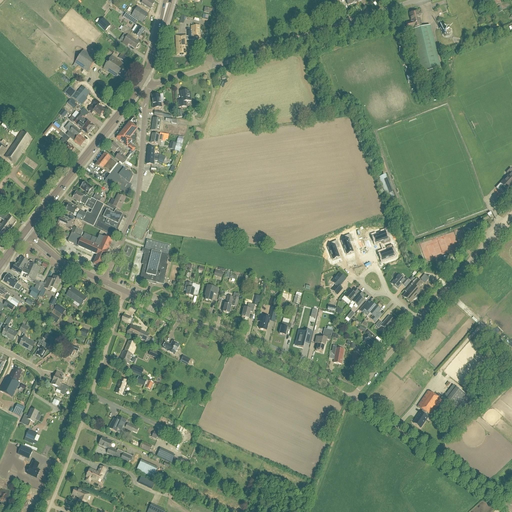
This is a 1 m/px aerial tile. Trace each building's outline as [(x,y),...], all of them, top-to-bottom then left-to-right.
[(150,11),(154,4),(147,0),(141,0),(141,1),(143,2),(141,5),(150,11)] [(145,12),(138,22),(142,24),(148,15),(145,12)] [(422,29),(420,23),(418,12),(409,14),(411,22),(406,23),(407,30),(413,29),(413,30),(410,31),(421,74),(441,70),(430,27),(422,29)] [(133,20),(125,15),(123,18),(131,24),(133,20)] [(98,25),(105,32),(111,26),(103,19),(98,25)] [(136,42),(138,38),(139,39),(144,31),(139,28),(135,34),(134,33),(124,27),(121,32),(125,35),(127,37),(129,38),(136,42)] [(194,40),(194,38),(199,38),(199,28),(192,28),(192,31),(191,31),(191,32),(188,33),(188,38),(185,38),(177,38),(177,42),(176,42),(177,50),(177,56),(186,56),(186,51),(184,50),(184,45),(185,45),(185,41),(194,40)] [(139,44),(136,42),(129,38),(127,37),(123,44),(127,47),(129,45),(136,50),(136,49),(138,49),(139,47),(139,45),(139,44)] [(88,73),(97,60),(83,51),(75,64),(88,73)] [(123,62),(128,55),(125,53),(120,60),(123,62)] [(125,81),(131,72),(126,69),(127,68),(123,65),(123,64),(111,57),(103,70),(116,79),(118,76),(125,81)] [(83,105),(92,95),(82,87),(73,98),(80,105),(81,104),(83,105)] [(185,92),(183,92),(181,93),(182,101),(178,101),(179,108),(186,107),(186,103),(191,102),(190,94),(189,94),(189,92),(185,92)] [(159,99),(159,95),(152,97),(153,100),(152,100),(153,109),(161,107),(160,99),(159,99)] [(73,108),(76,105),(75,103),(76,102),(72,99),(68,104),(73,108)] [(105,112),(98,106),(100,104),(96,101),(92,106),(88,111),(91,115),(94,112),(100,117),(105,112)] [(75,120),(91,132),(95,128),(88,123),(82,118),(83,117),(80,114),(75,120)] [(159,132),(161,120),(153,119),(151,131),(159,132)] [(88,136),(91,132),(75,120),(73,122),(76,125),(82,130),(82,131),(88,136)] [(137,128),(136,128),(137,122),(136,120),(135,120),(134,120),(133,120),(117,140),(122,144),(121,144),(126,148),(127,148),(133,153),(136,149),(133,146),(134,144),(135,142),(136,128),(137,128)] [(13,127),(5,121),(2,127),(10,132),(9,133),(15,137),(20,130),(18,129),(19,128),(14,126),(13,127)] [(81,148),(86,141),(79,136),(81,133),(69,124),(65,129),(69,133),(67,136),(75,142),(74,142),(81,148)] [(61,132),(52,125),(43,135),(46,137),(47,138),(51,133),(50,132),(51,133),(53,131),(55,132),(56,131),(56,132),(55,133),(58,135),(59,134),(61,132)] [(15,165),(24,152),(23,151),(31,139),(22,132),(4,157),(15,165)] [(70,155),(72,153),(71,152),(74,149),(69,145),(70,145),(67,143),(69,139),(61,133),(59,135),(63,139),(61,142),(65,146),(62,149),(69,155),(70,155)] [(163,142),(164,137),(152,135),(151,144),(160,146),(161,141),(163,142)] [(126,153),(116,146),(117,145),(114,143),(110,148),(112,150),(112,152),(115,154),(117,152),(119,154),(116,159),(122,164),(126,159),(123,157),(126,153)] [(163,165),(164,162),(166,158),(159,156),(154,155),(154,149),(148,148),(146,165),(154,166),(154,162),(158,162),(158,163),(163,165)] [(117,166),(117,165),(104,155),(96,166),(103,170),(109,174),(117,165),(117,166)] [(118,165),(117,166),(111,174),(110,175),(103,183),(127,195),(132,187),(129,184),(133,177),(118,165)] [(503,196),(511,186),(511,171),(496,189),(503,196)] [(395,199),(387,174),(380,176),(388,201),(395,199)] [(90,196),(94,190),(85,183),(81,189),(90,196)] [(77,193),(73,199),(83,205),(85,206),(84,207),(93,211),(97,202),(92,199),(86,196),(86,198),(77,193)] [(107,207),(115,212),(117,209),(121,210),(126,199),(118,196),(113,206),(109,204),(107,207)] [(117,231),(124,216),(115,212),(107,207),(104,206),(102,205),(101,204),(99,203),(97,202),(93,211),(92,212),(111,222),(108,226),(117,231)] [(78,215),(80,211),(69,206),(66,211),(74,215),(75,213),(78,215)] [(5,216),(0,211),(0,219),(4,222),(1,226),(0,225),(0,224),(0,245),(1,246),(10,234),(9,233),(16,222),(8,217),(9,214),(7,213),(5,216)] [(86,215),(80,212),(77,220),(82,223),(86,215)] [(82,223),(114,238),(117,231),(108,226),(111,222),(92,212),(91,215),(87,213),(86,215),(82,223)] [(71,231),(74,223),(61,217),(57,225),(71,231)] [(360,250),(367,247),(364,240),(367,239),(365,233),(359,235),(360,237),(356,239),(360,250)] [(389,239),(387,239),(384,233),(381,234),(380,233),(376,234),(377,235),(373,237),(376,244),(382,242),(383,245),(390,242),(389,239)] [(97,256),(93,265),(100,268),(100,267),(104,259),(105,259),(109,250),(108,250),(112,242),(99,236),(98,239),(97,240),(85,234),(83,239),(72,234),(71,236),(70,236),(64,234),(63,236),(69,239),(68,243),(75,246),(78,247),(78,248),(97,256)] [(350,243),(353,242),(350,235),(344,238),(345,240),(341,242),(346,255),(353,253),(350,243)] [(328,248),(332,259),(332,261),(335,260),(340,258),(336,249),(339,248),(337,242),(331,244),(332,247),(328,248)] [(392,246),(386,248),(387,251),(380,254),(382,261),(393,257),(392,252),(394,251),(392,246)] [(148,283),(150,284),(155,285),(155,283),(163,285),(168,266),(167,266),(169,257),(152,253),(152,252),(144,250),(145,251),(142,265),(143,266),(140,280),(148,281),(148,283)] [(38,274),(41,269),(32,264),(31,265),(28,263),(29,263),(21,258),(17,266),(24,271),(24,270),(28,271),(29,270),(38,274)] [(24,271),(17,266),(15,265),(12,271),(20,277),(22,273),(26,275),(28,271),(24,270),(24,271)] [(34,281),(38,274),(29,270),(28,271),(26,275),(25,277),(34,281)] [(341,276),(339,275),(337,278),(335,278),(334,279),(334,281),(332,283),(335,286),(335,287),(332,291),(337,296),(342,290),(339,287),(345,280),(344,279),(344,278),(342,276),(341,276)] [(12,279),(7,276),(3,283),(14,290),(14,289),(14,290),(14,289),(18,292),(21,287),(17,285),(18,283),(14,280),(14,279),(13,279),(12,279)] [(404,281),(399,276),(397,279),(396,278),(391,284),(394,287),(397,290),(402,285),(405,288),(410,282),(406,279),(404,281)] [(49,279),(44,289),(49,291),(51,288),(56,291),(61,280),(54,277),(52,281),(49,279)] [(415,301),(417,299),(416,297),(420,293),(417,290),(422,284),(416,279),(405,292),(407,293),(403,297),(410,304),(413,301),(415,301)] [(185,296),(193,298),(194,291),(198,292),(200,286),(186,283),(184,292),(186,292),(185,296)] [(216,296),(217,291),(218,289),(216,289),(207,287),(205,297),(206,297),(205,301),(211,302),(213,295),(216,296)] [(8,294),(0,288),(0,296),(5,300),(6,299),(8,300),(10,298),(7,295),(8,294)] [(31,292),(29,296),(35,300),(40,292),(32,288),(30,291),(31,292)] [(81,307),(87,298),(72,288),(66,296),(81,307)] [(359,293),(355,290),(352,293),(350,291),(344,297),(351,303),(352,302),(351,302),(359,293)] [(351,302),(352,302),(358,308),(363,301),(361,299),(364,296),(359,292),(359,293),(351,302)] [(238,299),(239,295),(234,294),(233,298),(228,297),(226,305),(225,305),(223,313),(229,315),(231,306),(236,308),(238,299)] [(278,306),(280,295),(271,294),(269,305),(278,306)] [(17,307),(20,303),(13,299),(10,303),(17,307)] [(13,312),(15,307),(7,301),(4,306),(13,312)] [(370,303),(368,305),(366,303),(359,311),(364,315),(366,313),(369,315),(370,315),(370,314),(376,308),(375,307),(370,303)] [(253,313),(254,306),(248,304),(247,309),(244,308),(242,318),(248,319),(250,313),(253,313)] [(57,324),(61,318),(65,311),(57,305),(48,319),(57,324)] [(376,307),(375,307),(376,308),(370,314),(370,315),(372,317),(370,319),(375,323),(382,316),(379,314),(381,311),(376,307)] [(350,321),(355,315),(352,312),(347,318),(350,321)] [(132,325),(134,320),(132,319),(124,316),(121,321),(130,325),(130,324),(132,325)] [(269,320),(263,318),(259,316),(258,322),(261,323),(260,330),(266,332),(268,325),(270,319),(269,319),(269,320)] [(387,332),(395,323),(389,318),(383,325),(379,322),(375,326),(379,329),(381,327),(387,332)] [(282,323),(281,327),(279,335),(286,336),(287,329),(290,330),(291,325),(282,323)] [(148,339),(148,338),(149,336),(141,332),(140,331),(140,330),(131,326),(127,334),(138,339),(145,342),(145,343),(146,343),(146,342),(148,343),(147,345),(151,347),(154,341),(151,339),(151,340),(148,339)] [(17,335),(6,328),(4,331),(3,332),(4,332),(2,336),(13,342),(17,335)] [(86,339),(89,333),(82,330),(80,336),(86,339)] [(330,341),(332,332),(326,330),(325,336),(324,336),(323,339),(316,338),(315,344),(318,345),(316,352),(322,353),(324,346),(325,346),(327,340),(330,341)] [(372,349),(377,343),(373,339),(375,337),(368,331),(365,335),(368,338),(363,343),(366,345),(367,345),(372,349)] [(303,348),(304,343),(305,342),(309,343),(310,343),(312,333),(307,332),(307,334),(304,333),(299,332),(296,342),(298,343),(297,347),(303,348)] [(35,345),(24,338),(22,341),(21,342),(19,346),(31,352),(35,345)] [(46,351),(45,351),(47,349),(48,346),(40,341),(37,346),(40,348),(36,355),(38,357),(41,359),(43,356),(44,356),(45,354),(44,354),(46,351)] [(71,357),(72,357),(74,351),(66,348),(69,344),(64,341),(60,350),(62,351),(61,353),(71,357)] [(129,365),(137,346),(129,342),(124,353),(123,352),(119,361),(129,365)] [(180,346),(172,342),(170,346),(165,343),(162,349),(167,352),(174,356),(180,346)] [(341,365),(344,351),(336,349),(337,347),(333,346),(331,354),(335,355),(333,364),(341,365)] [(151,350),(149,356),(157,359),(159,354),(151,350)] [(188,364),(191,360),(183,356),(181,360),(188,364)] [(365,366),(366,360),(360,358),(360,357),(353,356),(351,367),(358,368),(359,364),(365,366)] [(141,377),(144,370),(134,366),(131,372),(141,377)] [(0,391),(12,398),(19,384),(17,383),(20,377),(19,377),(22,371),(15,368),(10,379),(5,379),(0,389),(0,391)] [(53,381),(61,385),(63,380),(62,380),(63,375),(57,373),(55,377),(53,381)] [(66,384),(73,386),(75,379),(68,377),(66,384)] [(145,387),(147,381),(139,377),(136,384),(145,387)] [(124,397),(129,382),(120,378),(117,385),(118,386),(115,394),(124,397)] [(67,387),(61,385),(53,381),(51,385),(58,388),(57,391),(64,394),(67,387)] [(453,411),(465,395),(456,388),(444,404),(453,411)] [(428,392),(417,407),(422,411),(429,416),(431,417),(442,401),(428,392)] [(139,402),(141,398),(136,397),(136,396),(128,393),(126,397),(135,400),(139,402)] [(25,409),(17,405),(13,413),(20,417),(25,409)] [(33,423),(38,413),(31,410),(27,418),(24,416),(21,423),(25,425),(29,423),(30,421),(33,423)] [(427,418),(429,416),(422,411),(420,414),(413,424),(420,429),(427,419),(427,418)] [(124,422),(118,419),(117,422),(114,420),(111,425),(109,429),(116,433),(117,429),(121,431),(125,422),(124,422)] [(128,425),(127,424),(125,428),(136,434),(138,429),(129,424),(128,425)] [(33,442),(37,435),(28,431),(25,438),(33,442)] [(110,449),(112,443),(102,438),(99,446),(108,450),(107,454),(121,460),(120,461),(129,464),(132,458),(124,454),(118,451),(117,452),(110,449)] [(149,453),(152,447),(143,442),(140,449),(149,453)] [(29,460),(33,452),(21,447),(18,455),(29,460)] [(152,477),(156,466),(139,459),(135,469),(152,477)] [(30,467),(27,475),(37,479),(40,472),(36,470),(39,465),(33,462),(31,467),(30,467)] [(101,481),(106,470),(100,468),(97,474),(89,471),(86,478),(87,478),(86,482),(89,484),(91,480),(98,483),(99,480),(101,481)] [(141,478),(138,484),(152,490),(155,484),(141,478)] [(86,505),(89,496),(85,495),(86,494),(75,490),(74,490),(73,492),(73,493),(72,495),(80,498),(78,502),(86,505)]
